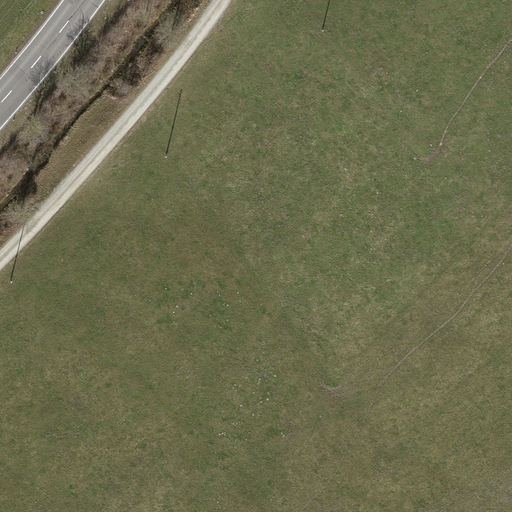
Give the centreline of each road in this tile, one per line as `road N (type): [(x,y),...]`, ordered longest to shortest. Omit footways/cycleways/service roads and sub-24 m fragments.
road 1 (track): [(0,261),(221,0)]
road 2 (secondary): [(84,0),(0,107)]
